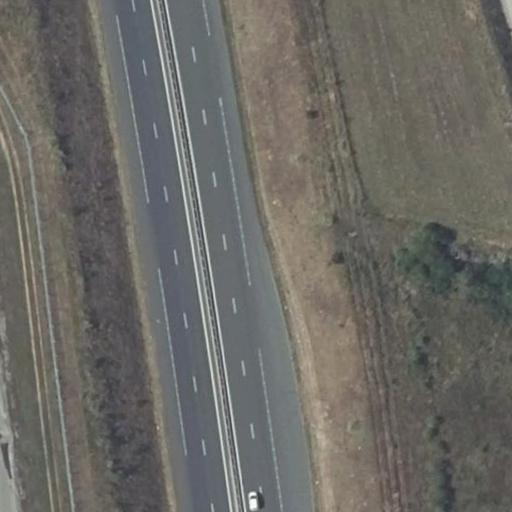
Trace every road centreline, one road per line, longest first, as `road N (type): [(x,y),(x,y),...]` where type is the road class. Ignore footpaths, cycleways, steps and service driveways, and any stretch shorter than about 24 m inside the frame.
road 1 (motorway): [(131,0),(211,511)]
road 2 (motorway): [(264,511),(185,0)]
